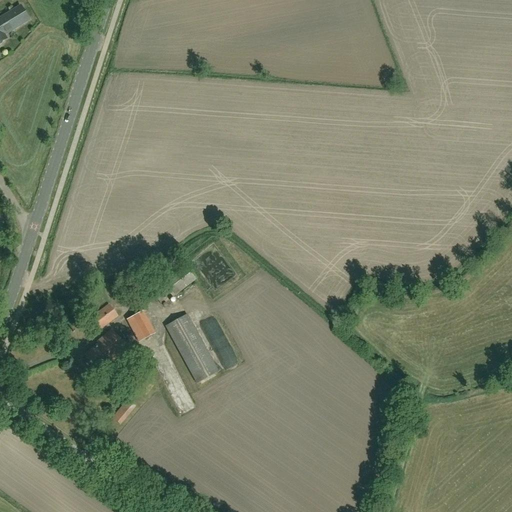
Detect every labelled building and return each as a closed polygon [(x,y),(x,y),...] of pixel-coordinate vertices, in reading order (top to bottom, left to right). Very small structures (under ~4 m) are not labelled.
[(6,39),(3,35),(29,19),(20,6),(1,18),(2,20),(0,21),(0,44),(2,44),(3,41),(6,39)] [(161,305),(196,277),(187,266),(152,293),(161,305)] [(94,334),(117,316),(108,304),(85,322),(94,334)] [(138,342),(143,339),(155,333),(144,312),(126,321),(138,342)] [(199,319),(216,351),(228,344),(211,313),(199,319)] [(197,383),(218,372),(187,315),(166,326),(197,383)] [(111,363),(128,348),(111,330),(96,343),(98,344),(85,355),(97,370),(109,360),(111,363)] [(140,368),(151,363),(143,347),(133,352),(140,368)] [(218,359),(222,364),(237,355),(233,349),(218,359)] [(145,396),(153,386),(146,380),(138,390),(145,396)] [(120,425),(135,407),(127,400),(112,418),(120,425)]
